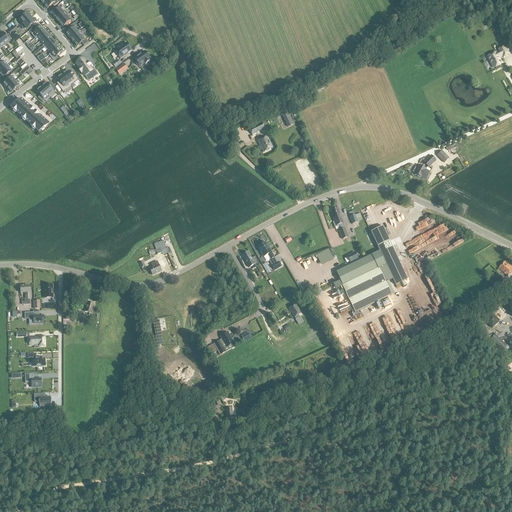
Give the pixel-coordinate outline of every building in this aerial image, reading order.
[(59,3),(56,0),(48,0),(44,4),(44,5),(45,6),(45,7),(47,8),(47,9),(52,5),(54,7),(59,3)] [(55,18),(56,19),(65,11),(65,10),(63,12),(60,8),(56,11),(53,14),(52,14),(52,15),(55,18)] [(59,23),(69,15),(65,11),(56,19),(59,22),(59,23)] [(18,21),(22,25),(31,18),(30,17),(31,17),(27,13),(25,14),(26,14),(18,21)] [(69,15),(59,23),(60,23),(62,26),(63,27),(63,26),(63,27),(67,24),(67,23),(70,21),(67,16),(69,15)] [(31,18),(22,25),(23,25),(27,29),(33,23),(34,24),(35,22),(32,18),(32,19),(31,18)] [(35,39),(45,30),(41,26),(31,34),(35,39)] [(69,37),(70,38),(79,31),(78,31),(77,31),(74,27),(68,32),(66,33),(66,34),(67,34),(68,36),(69,36),(68,36),(69,37)] [(45,30),(35,39),(37,37),(40,41),(49,34),(45,30)] [(79,31),(70,38),(71,39),(70,39),(71,40),(72,40),(73,42),(82,35),(79,31)] [(0,34),(0,37),(5,44),(10,40),(3,32),(0,34)] [(17,35),(18,35),(15,32),(11,36),(16,42),(20,39),(17,35)] [(49,34),(40,41),(44,45),(43,46),(52,39),(49,34)] [(82,35),(73,42),(74,43),(75,44),(77,47),(79,45),(81,43),(84,46),(88,43),(86,39),(85,40),(81,36),(82,35)] [(46,50),(55,43),(52,39),(43,46),(46,50)] [(49,55),(59,47),(55,43),(46,50),(47,50),(51,53),(49,55)] [(120,59),(132,50),(126,43),(115,51),(120,59)] [(63,51),(59,47),(49,55),(53,60),(63,51)] [(494,68),(496,67),(496,68),(501,65),(500,65),(502,63),(500,58),(503,56),(503,57),(509,54),(505,47),(499,50),(500,51),(497,53),(488,57),(491,63),(491,62),(494,68)] [(150,58),(145,52),(134,60),(136,61),(135,62),(137,65),(138,65),(139,66),(144,63),(145,64),(149,61),(148,60),(150,58)] [(83,59),(76,64),(79,68),(78,68),(82,73),(82,72),(85,76),(89,73),(92,77),(97,73),(94,68),(91,70),(88,66),(89,66),(87,63),(86,63),(83,59)] [(0,73),(9,66),(5,61),(0,65),(0,73)] [(124,64),(119,67),(116,70),(119,75),(123,72),(127,69),(124,64)] [(9,66),(0,73),(4,78),(12,71),(8,67),(9,66)] [(64,74),(63,75),(71,86),(70,85),(78,80),(75,75),(72,77),(69,73),(69,72),(68,71),(63,74),(64,74)] [(58,80),(59,80),(60,81),(57,83),(63,92),(71,86),(63,75),(62,75),(61,75),(57,78),(58,80)] [(7,88),(16,81),(12,76),(4,83),(7,88)] [(16,81),(7,88),(11,92),(19,86),(16,81)] [(42,87),(50,97),(49,95),(53,91),(47,83),(42,87)] [(50,97),(42,87),(37,91),(41,96),(38,98),(42,102),(44,100),(45,101),(50,97)] [(22,100),(12,108),(41,134),(51,126),(22,100)] [(252,135),(264,129),(265,129),(262,122),(249,129),(252,135)] [(272,148),(267,138),(258,142),(263,152),(272,148)] [(449,158),(442,150),(437,155),(444,163),(449,158)] [(430,155),(423,162),(429,167),(436,160),(430,155)] [(413,172),(415,173),(415,174),(418,176),(417,177),(420,178),(421,177),(421,178),(422,177),(426,180),(426,179),(428,179),(431,174),(429,173),(429,172),(427,171),(427,170),(419,165),(417,170),(415,169),(413,172)] [(338,209),(331,211),(334,222),(333,222),(335,227),(340,226),(341,230),(345,229),(343,223),(338,209)] [(349,217),(352,224),(360,222),(359,218),(360,217),(359,214),(355,216),(355,215),(349,217)] [(435,214),(434,217),(429,215),(427,218),(433,221),(432,222),(437,224),(440,217),(435,214)] [(396,286),(407,280),(382,227),(371,233),(396,286)] [(440,234),(436,236),(438,241),(446,237),(444,232),(446,231),(445,228),(439,231),(440,234)] [(348,237),(345,229),(341,230),(339,231),(342,239),(348,237)] [(163,241),(154,244),(156,249),(160,248),(162,253),(163,255),(168,253),(166,248),(163,241)] [(260,246),(258,247),(263,257),(268,255),(270,259),(274,257),(272,252),(270,249),(269,249),(265,243),(264,244),(263,243),(259,245),(260,246)] [(259,262),(257,263),(254,257),(252,258),(249,252),(242,256),(249,268),(255,264),(256,267),(257,267),(260,273),(262,273),(266,280),(268,278),(264,271),(259,262)] [(355,253),(347,257),(350,262),(358,258),(355,253)] [(263,257),(259,259),(262,265),(265,270),(267,274),(267,275),(272,273),(266,263),(263,257)] [(511,271),(511,267),(505,261),(499,268),(507,276),(511,271)] [(149,268),(152,275),(161,271),(158,264),(157,262),(154,263),(155,265),(149,268)] [(278,262),(277,263),(272,265),(275,270),(281,267),(278,262)] [(391,295),(378,268),(342,286),(355,313),(391,295)] [(498,287),(496,284),(495,282),(492,285),(497,292),(501,289),(499,286),(498,287)] [(53,285),(44,285),(45,298),(53,298),(53,285)] [(22,299),(22,305),(30,304),(30,292),(29,292),(29,286),(20,286),(21,293),(26,293),(26,299),(22,299)] [(341,288),(330,292),(332,296),(343,292),(341,288)] [(323,310),(326,308),(324,305),(322,307),(320,304),(323,302),(320,298),(316,301),(323,310)] [(96,315),(97,312),(93,311),(95,305),(87,302),(84,312),(89,313),(89,315),(94,317),(94,321),(99,322),(99,316),(96,315)] [(304,322),(299,315),(300,314),(295,305),(289,309),(294,317),(299,325),(304,322)] [(33,316),(33,312),(24,313),(25,319),(33,319),(33,324),(44,324),(44,316),(33,316)] [(66,314),(66,319),(63,319),(63,325),(67,325),(70,325),(70,323),(71,323),(71,320),(72,320),(72,315),(66,314)] [(485,321),(492,329),(500,321),(492,314),(485,321)] [(299,326),(281,338),(282,340),(279,342),(283,348),(305,334),(299,326)] [(243,339),(250,335),(246,329),(239,332),(243,339)] [(222,339),(219,341),(218,341),(213,344),(220,355),(225,352),(225,353),(232,349),(231,347),(237,344),(233,338),(231,339),(228,333),(221,337),(222,339)] [(258,342),(248,347),(253,356),(271,346),(269,344),(270,343),(265,335),(257,339),(258,342)] [(493,337),(491,339),(502,350),(506,346),(495,335),(493,337)] [(30,346),(34,346),(34,345),(39,345),(39,347),(45,346),(45,336),(39,337),(37,337),(29,337),(30,346)] [(269,354),(274,361),(281,355),(277,349),(269,354)] [(173,356),(172,351),(166,354),(168,359),(167,360),(169,363),(170,363),(172,369),(174,368),(178,379),(184,376),(177,361),(182,359),(180,353),(173,356)] [(33,358),(33,362),(33,363),(33,367),(39,367),(42,367),(42,366),(45,366),(46,366),(46,362),(45,362),(44,358),(41,358),(38,358),(36,359),(35,354),(28,354),(28,358),(33,358)] [(34,379),(33,374),(28,374),(28,378),(25,378),(25,383),(32,383),(32,388),(41,387),(41,379),(34,379)] [(184,383),(181,385),(189,393),(192,390),(187,385),(186,386),(184,383)] [(40,407),(46,406),(46,405),(50,405),(50,397),(45,397),(45,394),(34,394),(34,402),(38,402),(38,401),(40,401),(40,407)] [(226,416),(226,417),(226,423),(236,421),(235,415),(232,416),(231,408),(225,409),(226,416)]
